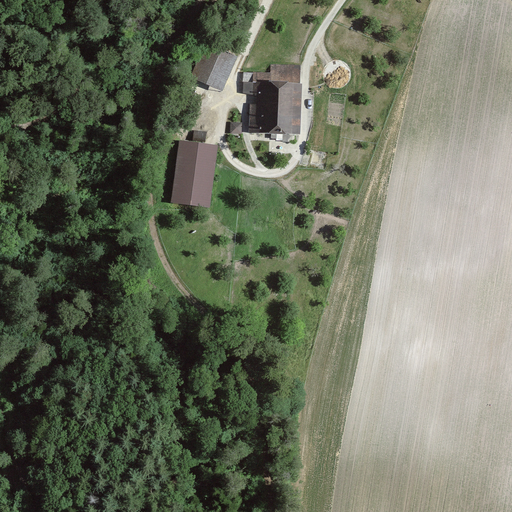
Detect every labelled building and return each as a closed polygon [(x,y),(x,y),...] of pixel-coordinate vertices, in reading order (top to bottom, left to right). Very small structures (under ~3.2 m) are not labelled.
[(237,58),(205,45),(191,78),(222,92),(237,58)] [(272,74),(271,134),(299,134),(300,66),(272,65),(272,74)] [(250,133),(271,134),(272,74),(243,74),(243,94),(258,94),(258,105),(250,105),(250,133)] [(231,123),(230,135),(242,135),(242,123),(231,123)] [(171,203),(209,207),(217,147),(179,142),(171,203)]
